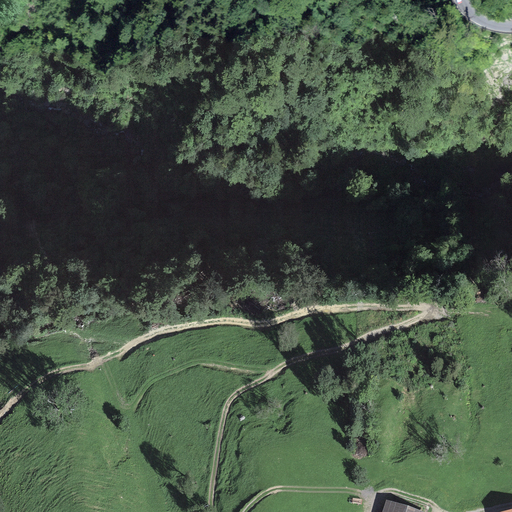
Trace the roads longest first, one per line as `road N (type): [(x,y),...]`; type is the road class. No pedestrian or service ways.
road 1 (track): [(102,359),(157,330),(212,321),(440,309)]
road 2 (track): [(210,511),(230,399),(297,360),(440,309)]
road 3 (track): [(102,359),(117,396),(131,406),(153,380),(190,364),(275,372)]
road 4 (track): [(372,497),(355,489),(277,489),(245,511)]
